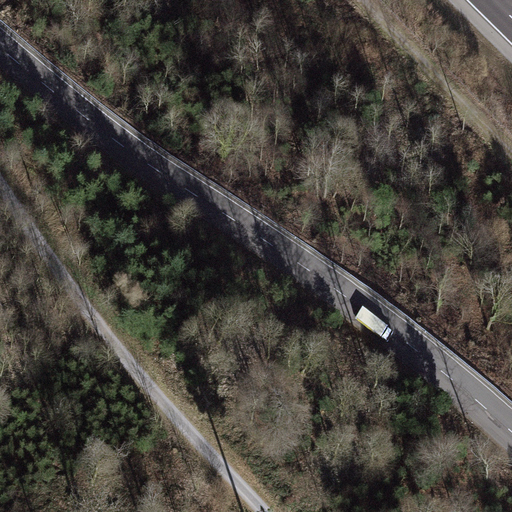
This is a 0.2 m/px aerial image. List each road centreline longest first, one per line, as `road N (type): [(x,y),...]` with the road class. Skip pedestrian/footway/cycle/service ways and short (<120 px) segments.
road 1 (tertiary): [(511,434),(368,315),(0,49)]
road 2 (track): [(262,511),(112,347),(0,181)]
